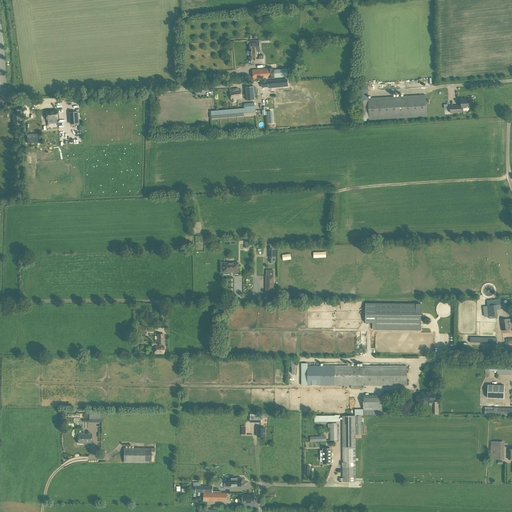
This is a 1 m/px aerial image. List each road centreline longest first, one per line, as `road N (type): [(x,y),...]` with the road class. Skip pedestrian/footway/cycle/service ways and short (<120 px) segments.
road 1 (residential): [(2,102),(212,86)]
road 2 (residential): [(259,511),(259,482),(359,484)]
